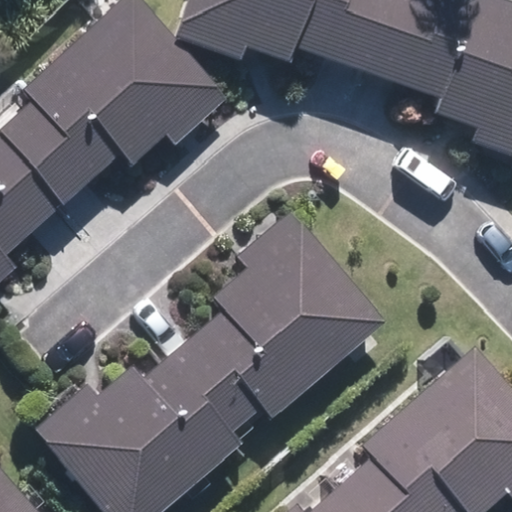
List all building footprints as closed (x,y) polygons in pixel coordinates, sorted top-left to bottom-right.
[(125,0),(21,89),(28,97),(0,120),(0,279),(16,266),(5,253),(122,154),(130,164),(162,137),(172,148),(228,100),(144,0),(125,0)] [(511,2),(504,0),(184,0),(174,31),(241,54),(244,44),(291,60),(297,43),(435,90),(429,108),(477,124),(472,140),(511,153),(511,2)] [(33,428),(102,511),(151,511),(238,441),(232,434),(261,409),(267,416),(385,319),(293,208),(237,254),(247,266),(213,294),(222,306),(142,373),(133,362),(97,392),(89,382),(33,428)] [(511,493),(511,392),(467,342),(357,439),(368,451),(300,511),(289,500),(275,511),(452,511),(454,511),(455,511),(477,511),(506,486),(511,493)] [(0,511),(43,511),(0,465),(0,511)]
